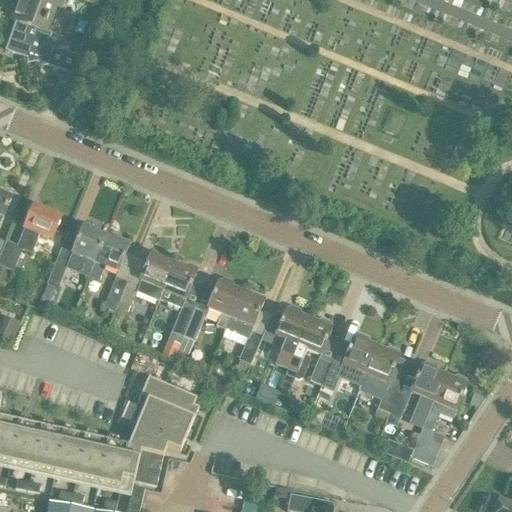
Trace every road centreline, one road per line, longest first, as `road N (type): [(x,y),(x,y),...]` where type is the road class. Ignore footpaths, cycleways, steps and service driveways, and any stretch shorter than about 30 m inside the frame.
road 1 (residential): [(511,328),(0,118)]
road 2 (residential): [(431,511),(511,389)]
